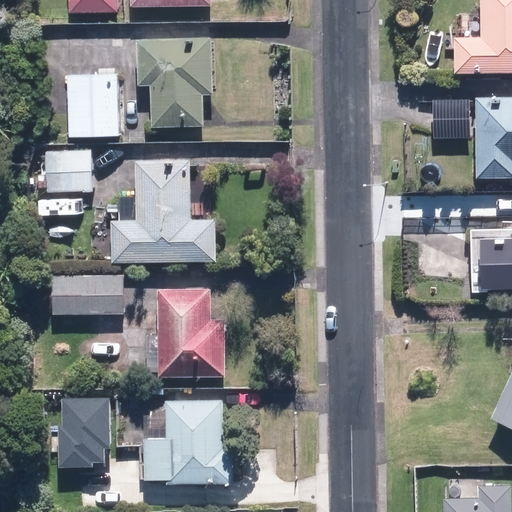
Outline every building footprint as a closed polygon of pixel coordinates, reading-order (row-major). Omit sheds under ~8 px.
[(99,0),(57,0),(58,12),(100,11),(99,0)] [(131,0),(132,8),(206,7),(205,0),(131,0)] [(453,42),(454,77),(511,75),(511,0),(477,0),(478,42),(453,42)] [(207,45),(141,46),(142,80),(152,80),(153,126),(199,125),(199,91),(208,91),(207,45)] [(112,78),(70,79),(71,135),(113,134),(112,78)] [(466,99),(431,100),(432,128),(466,128),(466,99)] [(511,99),(475,101),(477,175),(511,174),(511,99)] [(91,150),(34,149),(34,194),(91,195),(91,150)] [(184,166),(137,167),(137,203),(118,203),(119,263),(210,261),(209,230),(186,231),(184,166)] [(511,241),(475,242),(476,291),(511,290),(511,241)] [(120,281),(56,283),(56,313),(90,312),(91,330),(121,329),(120,281)] [(206,295),(160,296),(162,380),(218,379),(217,326),(207,327),(206,295)] [(511,338),(511,348),(511,372),(490,419),(511,429),(511,338)] [(104,401),(59,401),(60,436),(69,436),(69,462),(105,461),(104,401)] [(221,404),(168,405),(168,442),(152,442),(153,478),(168,478),(168,483),(223,482),(221,404)] [(478,500),(442,500),(441,511),(510,511),(510,489),(478,489),(478,500)]
